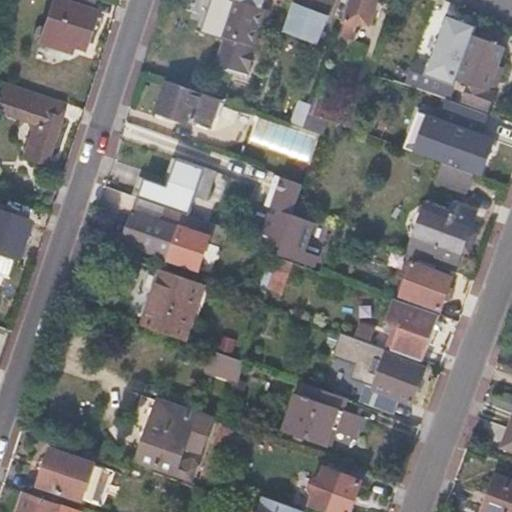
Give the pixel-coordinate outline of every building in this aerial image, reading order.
[(87,7),(89,0),(51,0),(38,39),(69,50),(71,43),(83,47),(95,11),(87,7)] [(209,0),(199,32),(222,39),(235,0),(209,0)] [(235,0),(222,39),(214,62),(247,73),(257,46),(253,44),(265,9),(241,0),(235,0)] [(329,0),(295,0),(294,3),(297,4),(291,22),(317,31),(324,15),(327,16),(333,2),(329,0)] [(369,24),(376,0),(352,0),(340,36),(349,40),(354,25),(360,22),(369,24)] [(475,36),(472,35),(465,56),(456,80),(469,84),(463,101),(487,109),(493,93),(507,48),(500,45),(504,31),(480,22),(475,36)] [(465,56),(472,35),(470,34),(471,32),(451,24),(446,37),(436,33),(432,46),(441,49),(429,79),(453,88),(456,80),(465,56)] [(417,90),(422,77),(426,65),(406,58),(397,83),(417,90)] [(453,88),(429,79),(422,77),(417,90),(449,100),(453,88)] [(45,162),(67,101),(36,90),(5,79),(0,93),(0,108),(35,121),(28,140),(36,142),(31,157),(45,162)] [(206,127),(217,97),(203,92),(167,79),(156,109),(206,127)] [(312,96),(312,94),(297,89),(286,122),(301,127),(306,112),(312,96)] [(355,129),(360,113),(312,96),(306,112),(355,129)] [(481,125),(486,113),(452,101),(448,113),(481,125)] [(423,153),(443,161),(445,161),(447,158),(480,170),(491,139),(440,122),(434,139),(428,137),(423,153)] [(24,154),(31,157),(36,142),(28,140),(24,154)] [(142,179),(137,196),(189,210),(193,195),(208,199),(216,170),(173,159),(166,185),(142,179)] [(467,191),(474,172),(445,161),(443,161),(436,180),(467,191)] [(295,200),(302,182),(275,173),(268,190),(295,200)] [(431,262),(435,263),(437,259),(457,266),(462,250),(471,226),(477,208),(457,200),(452,212),(428,203),(426,209),(423,208),(414,213),(410,226),(413,233),(417,235),(410,255),(431,262)] [(182,212),(164,205),(159,219),(133,210),(122,240),(181,261),(187,244),(180,241),(178,249),(174,248),(181,226),(192,229),(197,217),(182,212)] [(271,234),(269,242),(280,245),(290,216),(291,213),(271,206),(262,231),(271,234)] [(25,218),(0,209),(0,252),(11,256),(25,218)] [(290,216),(280,245),(278,251),(298,258),(298,261),(310,265),(315,252),(302,247),(312,220),(291,213),(290,216)] [(471,226),(462,250),(468,252),(477,228),(471,226)] [(276,256),(272,270),(265,289),(277,294),(289,260),(276,256)] [(441,307),(453,275),(430,266),(413,260),(402,292),(441,307)] [(453,275),(455,270),(439,265),(435,263),(431,262),(430,266),(453,275)] [(261,266),(249,300),(260,303),(265,289),(272,270),(261,266)] [(202,283),(158,268),(140,325),(158,331),(183,340),(202,283)] [(391,349),(422,360),(438,313),(393,297),(386,319),(400,324),(391,349)] [(365,340),(366,341),(372,327),(351,319),(346,333),(365,340)] [(365,340),(346,333),(341,331),(335,349),(358,358),(365,340)] [(209,366),(238,377),(244,362),(244,361),(214,351),(209,366)] [(410,400),(421,368),(387,355),(375,387),(410,400)] [(255,368),(245,364),(240,379),(250,383),(255,368)] [(301,381),(284,427),(326,442),(331,426),(337,428),(354,434),(361,417),(343,411),(348,397),(301,381)] [(129,457),(167,471),(170,462),(177,443),(193,448),(204,418),(138,394),(135,416),(143,419),(129,457)] [(511,415),(500,445),(511,449),(511,415)] [(231,426),(222,422),(217,421),(200,473),(213,477),(231,426)] [(326,442),(332,444),(337,428),(331,426),(326,442)] [(42,445),(29,479),(73,495),(85,460),(42,445)] [(170,462),(167,471),(183,476),(189,460),(187,457),(170,462)] [(321,475),(312,479),(310,487),(313,494),(310,503),(336,511),(349,511),(361,480),(324,467),(322,475),(321,475)] [(482,511),(511,511),(511,480),(495,474),(480,511),(482,511)] [(84,511),(25,491),(17,511),(84,511)] [(262,495),(255,511),(303,511),(304,510),(262,495)]
